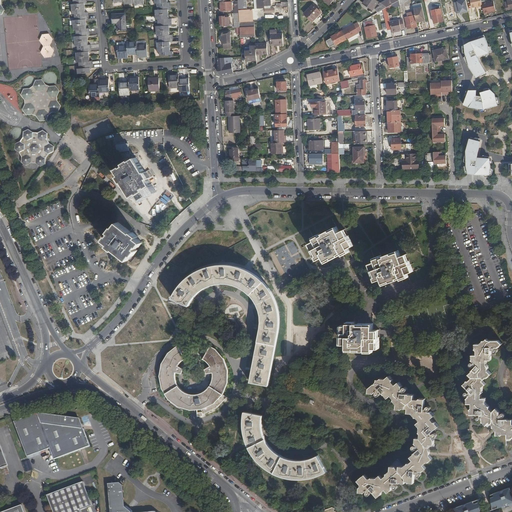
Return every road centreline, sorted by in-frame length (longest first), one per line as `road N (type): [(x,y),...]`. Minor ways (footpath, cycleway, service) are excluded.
road 1 (residential): [(511,238),(510,206),(497,194),(247,190),(220,198)]
road 2 (residential): [(94,341),(170,242),(217,199)]
road 3 (residential): [(112,395),(227,490)]
road 4 (residential): [(186,63),(106,68),(102,0)]
road 5 (residential): [(373,48),(511,19)]
road 6 (residential): [(394,511),(511,467)]
road 7 (unclassified): [(379,171),(373,48)]
